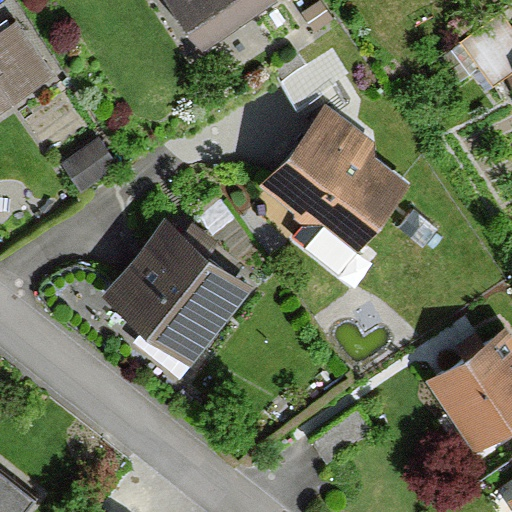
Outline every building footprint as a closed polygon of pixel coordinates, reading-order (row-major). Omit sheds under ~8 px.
[(275,3),(272,0),(163,0),(203,54),(275,3)] [(0,123),(59,82),(19,25),(0,38),(0,123)] [(375,144),(328,109),(262,195),(310,232),(318,221),(360,253),(411,187),(368,154),(375,144)] [(119,170),(97,139),(59,167),(81,198),(119,170)] [(252,288),(162,223),(102,304),(193,369),(252,288)] [(511,427),(511,339),(506,330),(427,385),(474,453),(511,427)] [(24,511),(32,501),(0,477),(0,511),(24,511)]
